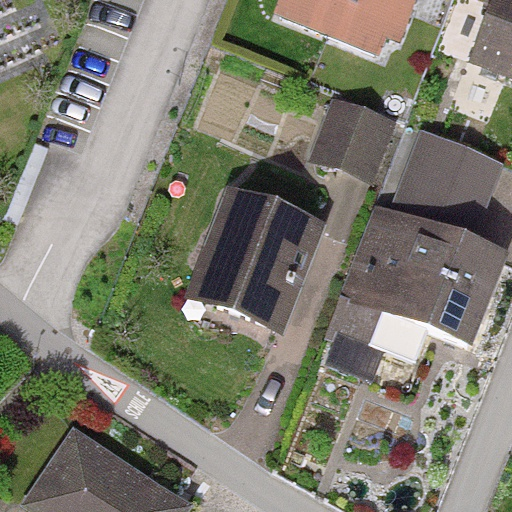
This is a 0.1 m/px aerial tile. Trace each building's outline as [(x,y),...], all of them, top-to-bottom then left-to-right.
[(409,0),(292,0),(393,40),(409,0)] [(511,0),(502,0),(478,61),(511,74),(511,0)] [(396,114),(331,95),(312,159),(377,179),(396,114)] [(304,223),(229,197),(194,294),(270,321),(304,223)] [(498,259),(378,214),(347,297),(467,342),(498,259)] [(183,511),(184,511),(73,438),(27,507),(33,511),(183,511)]
